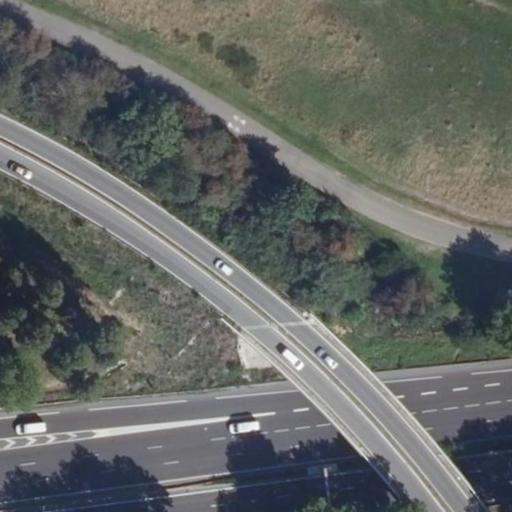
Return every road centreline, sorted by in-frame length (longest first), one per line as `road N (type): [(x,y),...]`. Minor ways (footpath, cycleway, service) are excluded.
road 1 (primary): [(454,511),(290,325),(175,234),(0,132)]
road 2 (unclassified): [(511,252),(408,227),(140,73),(0,9)]
road 3 (primary): [(0,160),(145,247),(250,328),(417,511)]
road 4 (primary): [(179,511),(511,468)]
road 5 (primary): [(294,437),(232,408),(0,429)]
road 6 (primary): [(294,437),(0,476)]
road 7 (primary): [(511,409),(294,437)]
